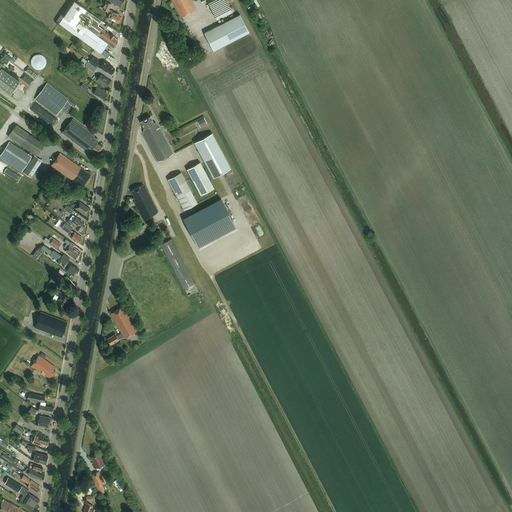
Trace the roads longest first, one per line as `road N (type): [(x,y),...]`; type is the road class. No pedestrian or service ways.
road 1 (unclassified): [(66,511),(160,0)]
road 2 (tertiary): [(42,511),(133,0)]
